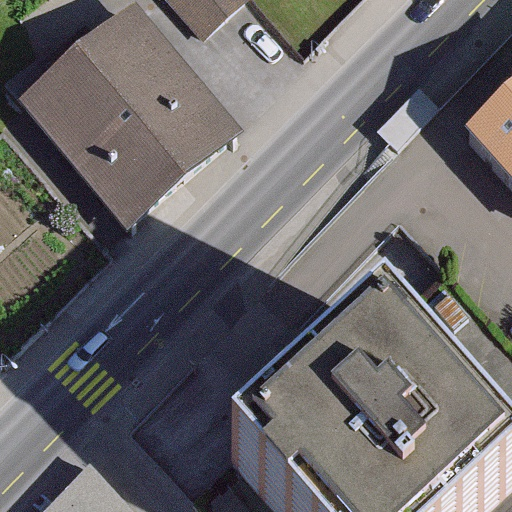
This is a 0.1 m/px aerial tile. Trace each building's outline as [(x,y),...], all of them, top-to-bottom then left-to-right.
[(248,0),(156,0),(200,53),(255,7),(248,0)] [(133,20),(18,117),(126,244),(241,146),(133,20)] [(511,112),(470,148),(511,198),(511,112)] [(511,468),(394,338),(240,476),(272,511),(500,511),(511,502),(511,468)] [(127,511),(91,475),(55,511),(127,511)]
